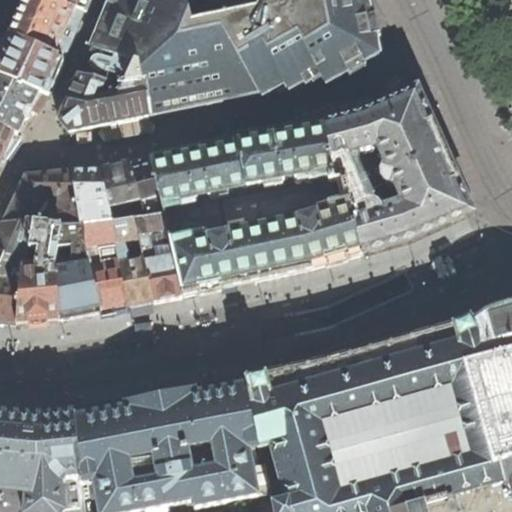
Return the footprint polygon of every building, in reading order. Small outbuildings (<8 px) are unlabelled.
[(75,34),(84,12),(50,0),(27,0),(23,9),(11,36),(55,56),(62,41),(71,44),(75,34)] [(91,2),(92,0),(50,0),(84,12),(87,13),(91,2)] [(111,0),(81,73),(127,83),(126,87),(147,85),(152,117),(259,96),(261,97),(267,93),(270,96),(277,93),(280,96),(295,87),(297,91),(312,83),(315,86),(322,82),(324,85),(332,81),(334,85),(349,76),(351,79),(367,69),(366,66),(381,57),(377,38),(381,37),(377,17),(373,18),(368,0),(111,0)] [(64,61),(55,56),(11,36),(6,46),(0,59),(0,76),(19,86),(49,97),(54,86),(62,67),(64,61)] [(35,118),(49,97),(19,86),(0,76),(0,127),(1,128),(22,138),(35,118)] [(107,127),(152,117),(147,85),(126,87),(117,92),(114,101),(105,97),(109,85),(79,79),(71,99),(61,123),(70,134),(107,127)] [(344,181),(362,256),(406,243),(411,241),(472,215),(445,152),(417,91),(365,115),(362,117),(324,126),(333,181),(344,181)] [(325,267),(362,256),(344,181),(333,181),(324,126),(272,135),(250,138),(192,150),(170,155),(150,160),(161,196),(163,207),(165,216),(169,238),(174,261),(183,298),(212,292),(310,271),(325,267)] [(4,164),(22,138),(1,128),(0,127),(0,167),(0,168),(2,164),(4,164)] [(141,162),(130,164),(142,200),(146,220),(165,216),(163,207),(155,209),(153,198),(161,196),(150,160),(141,162)] [(116,168),(104,171),(110,210),(112,225),(136,222),(146,220),(142,200),(130,164),(116,168)] [(87,171),(73,172),(80,228),(102,226),(99,211),(110,210),(104,171),(87,171)] [(73,172),(26,177),(18,194),(4,224),(20,225),(35,226),(62,228),(80,228),(73,172)] [(155,209),(163,207),(161,196),(153,198),(155,209)] [(102,226),(112,225),(110,210),(99,211),(102,226)] [(168,301),(183,298),(174,261),(162,263),(155,265),(150,241),(163,239),(169,238),(165,216),(146,220),(136,222),(141,242),(154,303),(168,301)] [(142,306),(154,303),(141,242),(136,222),(112,225),(119,261),(130,308),(142,306)] [(0,231),(0,254),(6,256),(8,255),(20,225),(4,224),(0,231)] [(0,324),(1,325),(19,326),(22,282),(10,280),(15,258),(26,261),(30,251),(32,247),(35,226),(20,225),(8,255),(6,256),(0,274),(0,324)] [(118,310),(130,308),(119,261),(112,225),(102,226),(86,228),(86,245),(92,270),(98,291),(103,313),(118,310)] [(41,324),(59,322),(58,280),(57,280),(54,278),(54,267),(56,266),(62,228),(35,226),(32,247),(36,247),(35,251),(30,251),(26,261),(23,269),(22,282),(19,326),(41,324)] [(81,318),(103,313),(98,291),(92,270),(86,245),(86,228),(80,228),(62,228),(56,266),(57,280),(58,280),(59,322),(81,318)] [(165,251),(163,239),(150,241),(155,265),(162,263),(159,260),(158,255),(161,251),(165,251)] [(10,280),(22,282),(23,269),(26,261),(15,258),(10,280)] [(511,511),(511,302),(511,303),(500,306),(491,310),(480,314),(470,322),(469,321),(465,324),(459,327),(452,328),(452,330),(330,365),(309,370),(245,383),(260,452),(274,511),(511,511)] [(0,343),(0,363),(26,363),(26,343),(0,343)] [(101,511),(142,511),(193,503),(195,509),(258,498),(249,453),(260,452),(245,383),(156,400),(75,415),(82,485),(96,482),(101,511)] [(0,415),(0,511),(83,511),(82,485),(75,415),(37,419),(0,415)]
